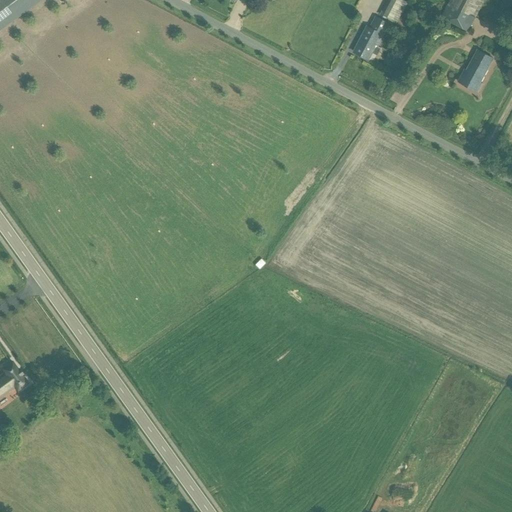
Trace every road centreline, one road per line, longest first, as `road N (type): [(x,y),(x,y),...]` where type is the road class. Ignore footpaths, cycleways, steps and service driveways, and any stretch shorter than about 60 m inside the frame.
road 1 (unclassified): [(511,177),(170,0)]
road 2 (secondary): [(208,511),(0,222)]
